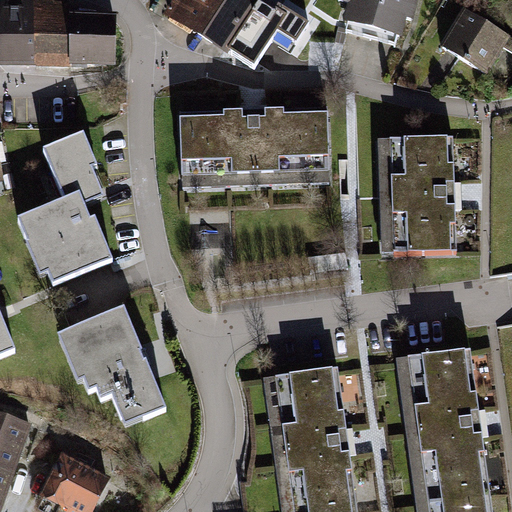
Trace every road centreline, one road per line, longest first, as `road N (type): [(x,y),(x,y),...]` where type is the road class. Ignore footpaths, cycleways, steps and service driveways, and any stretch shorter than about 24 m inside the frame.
road 1 (residential): [(118,0),(142,29),(148,216),(196,345)]
road 2 (residential): [(196,345),(264,320),(487,293)]
road 3 (residential): [(187,511),(219,444),(218,406),(196,345)]
